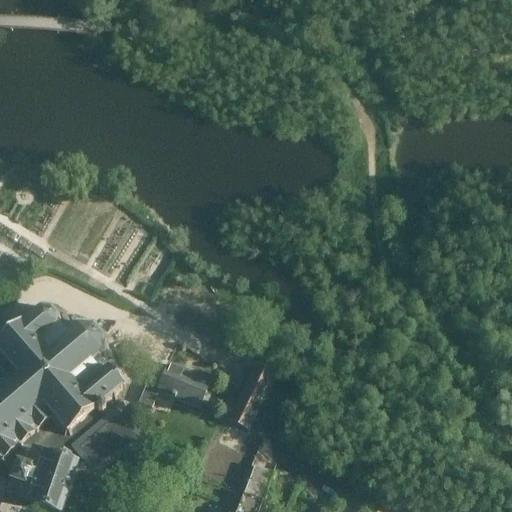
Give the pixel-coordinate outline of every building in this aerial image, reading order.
[(0,467),(2,466),(4,467),(10,474),(6,485),(9,486),(14,488),(22,490),(19,500),(38,506),(37,508),(50,511),(59,511),(61,507),(74,466),(22,448),(38,434),(40,436),(42,434),(41,432),(54,420),(66,435),(64,436),(67,438),(70,436),(72,439),(75,437),(72,433),(98,411),(101,414),(105,415),(108,412),(109,408),(106,405),(113,399),(115,401),(117,399),(115,397),(123,391),(125,391),(126,388),(123,388),(109,371),(109,369),(107,368),(101,361),(102,360),(104,362),(106,359),(103,357),(105,344),(108,343),(107,340),(104,341),(96,331),(97,328),(94,326),(93,329),(79,329),(78,326),(75,327),(76,330),(67,337),(60,329),(58,327),(58,321),(61,320),(60,317),(57,318),(52,312),(53,310),(50,309),(49,311),(39,310),(38,309),(35,311),(37,312),(24,324),(22,321),(19,323),(22,326),(0,344),(0,362),(6,369),(0,374),(0,467)] [(210,383),(169,366),(161,385),(149,380),(139,404),(152,409),(159,393),(199,410),(210,383)] [(256,366),(228,423),(248,433),(276,375),(256,366)] [(256,511),(266,488),(271,474),(254,468),(237,511),(256,511)] [(270,511),(278,492),(266,488),(256,511),(270,511)] [(224,505),(233,509),(238,497),(228,494),(224,505)]
